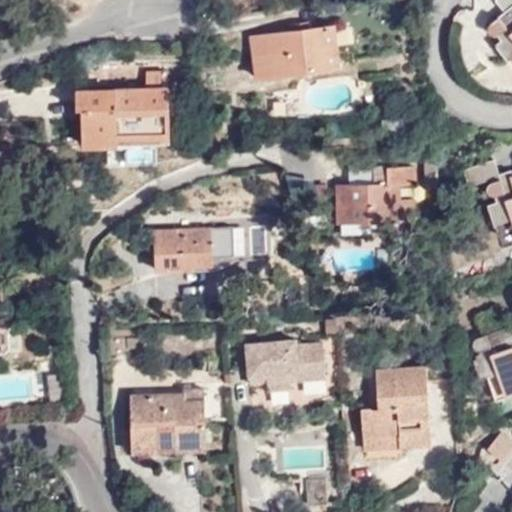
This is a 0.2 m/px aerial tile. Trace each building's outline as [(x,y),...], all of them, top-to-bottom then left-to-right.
[(511,0),(502,0),(509,9),(511,11),(511,14),(507,19),(503,14),(493,23),(492,30),(497,34),(504,33),(507,37),(501,42),(511,56),(511,0)] [(511,14),(511,11),(509,9),(503,14),(507,19),(511,14)] [(258,77),(341,67),(336,25),(253,36),(258,77)] [(166,82),(166,70),(145,69),(145,81),(166,82)] [(173,134),(171,87),(80,89),(80,107),(85,107),(87,144),(122,144),(121,136),(173,134)] [(492,202),(498,219),(511,215),(511,178),(506,181),(503,170),(498,156),(467,166),(473,182),(495,174),(496,178),(492,179),(490,185),(494,190),(499,191),(501,199),(492,202)] [(419,180),(419,165),(389,165),(390,181),(339,183),(340,219),(404,218),(402,182),(419,180)] [(511,166),(503,170),(506,181),(511,178),(511,166)] [(511,215),(498,219),(502,232),(511,229),(511,215)] [(194,267),(215,266),(214,257),(237,257),(254,257),(253,228),(236,228),(157,230),(158,270),(194,269),(194,267)] [(511,296),(510,297),(511,303),(511,322),(470,335),(482,374),(489,371),(493,384),(511,378),(511,296)] [(293,386),(293,379),(293,371),(300,371),(300,378),(328,376),(325,341),(298,343),(297,337),(247,341),(251,382),(269,382),(269,388),(293,386)] [(364,410),(365,428),(402,426),(404,447),(434,445),(430,366),(378,369),(381,410),(364,410)] [(511,378),(493,384),(498,397),(511,392),(511,378)] [(210,450),(205,383),(185,384),(186,389),(134,392),(136,454),(210,450)] [(402,426),(365,428),(366,449),(404,447),(402,426)] [(504,455),(511,444),(511,437),(504,429),(490,445),(504,455)] [(327,476),(307,478),(310,504),(329,502),(327,476)]
